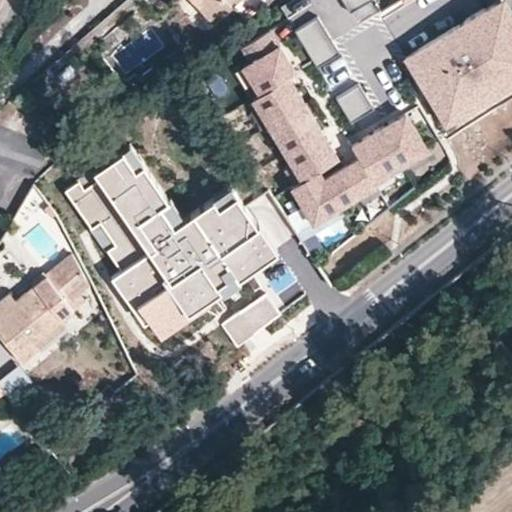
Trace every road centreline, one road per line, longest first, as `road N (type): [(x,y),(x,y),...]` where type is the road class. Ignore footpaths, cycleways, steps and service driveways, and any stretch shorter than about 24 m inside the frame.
road 1 (secondary): [(93,511),(161,470),(511,193)]
road 2 (residential): [(439,0),(363,42),(373,58),(397,58),(405,70)]
